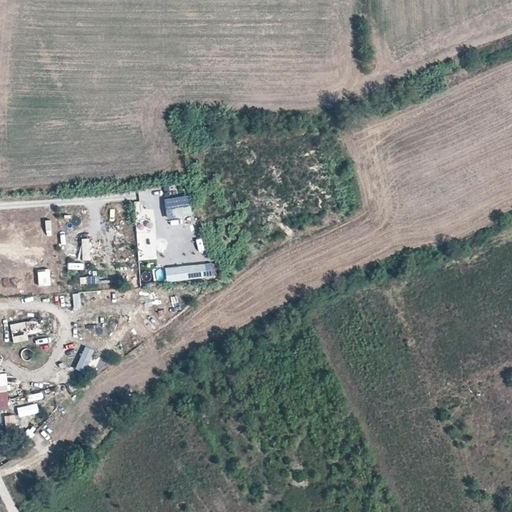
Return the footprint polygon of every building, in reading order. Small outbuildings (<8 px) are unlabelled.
[(183,200),(169,202),(172,216),(185,214),(183,200)] [(62,260),(70,259),(68,237),(61,238),(62,260)] [(215,264),(167,269),(169,283),(216,278),(215,264)] [(51,286),(51,270),(39,270),(39,286),(51,286)] [(143,291),(144,299),(168,296),(166,288),(143,291)] [(74,309),(82,309),(81,294),(73,294),(74,309)] [(11,323),(14,343),(31,341),(30,336),(42,335),(41,320),(11,323)] [(86,374),(89,367),(101,373),(108,356),(86,346),(76,369),(86,374)] [(24,360),(34,358),(31,348),(21,351),(24,360)] [(0,411),(9,411),(8,374),(0,374),(0,411)] [(29,403),(43,400),(42,393),(27,396),(29,403)] [(15,415),(5,417),(7,432),(17,431),(15,415)] [(0,450),(10,449),(9,437),(0,437),(0,450)]
